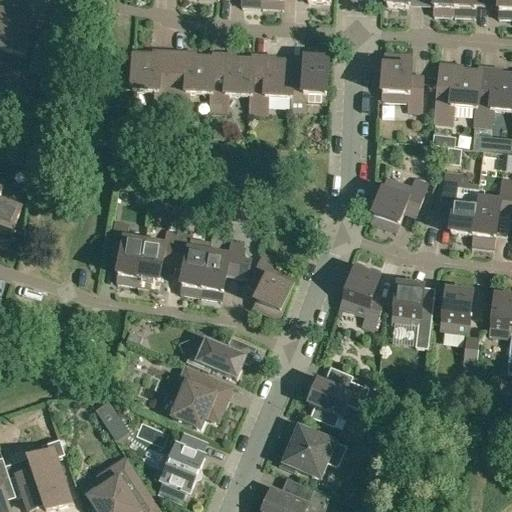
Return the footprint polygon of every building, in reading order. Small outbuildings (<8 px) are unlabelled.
[(242,0),(242,10),(263,11),(263,0),(242,0)] [(263,0),(263,11),(283,12),(283,0),(263,0)] [(387,0),(387,9),(410,10),(410,0),(387,0)] [(434,0),(434,19),(455,20),(455,0),(434,0)] [(455,0),(455,20),(475,21),(475,0),(455,0)] [(511,0),(499,0),(499,9),(499,22),(511,22),(511,0)] [(0,10),(0,65),(3,53),(26,59),(35,22),(10,16),(11,13),(0,10)] [(134,56),(133,78),(132,93),(132,94),(156,95),(155,111),(172,112),(174,55),(159,54),(159,57),(134,56)] [(211,114),(214,57),(213,57),(213,60),(189,59),(189,56),(174,55),(172,112),(188,113),(189,97),(211,97),(211,114)] [(251,116),(253,59),(253,62),(229,61),(229,57),(214,57),(211,114),(228,115),(229,98),(251,99),(250,116),(251,116)] [(410,84),(411,77),(412,58),(385,57),(383,104),(409,106),(408,114),(422,115),(423,84),(410,84)] [(268,100),(291,101),(293,63),(268,62),(268,59),(253,59),(251,116),(267,116),(268,100)] [(326,107),(326,99),(328,61),(305,60),(305,65),(293,65),(293,63),(291,101),(290,114),(304,115),(305,106),(326,107)] [(475,128),(480,71),(480,74),(456,72),(456,69),(440,67),(435,125),(452,126),(454,110),(476,112),(475,128)] [(480,71),(475,128),(492,130),(493,113),(511,114),(511,76),(495,75),(495,72),(480,71)] [(132,93),(133,78),(119,77),(118,92),(132,93)] [(214,142),(223,142),(224,132),(214,131),(214,142)] [(456,140),(434,138),(433,148),(455,151),(456,140)] [(468,179),(459,178),(446,176),(441,214),(454,215),(451,236),(473,239),(478,202),(479,189),(467,187),(468,179)] [(415,183),(412,191),(387,182),(372,227),(397,236),(405,211),(418,216),(428,187),(415,183)] [(478,202),(473,239),(495,242),(499,210),(511,212),(511,208),(511,184),(502,183),(500,204),(478,202)] [(21,212),(0,203),(0,248),(6,251),(21,212)] [(233,224),(235,212),(218,209),(216,222),(233,224)] [(115,226),(110,253),(122,255),(117,286),(137,290),(145,245),(125,241),(127,228),(115,226)] [(174,264),(179,237),(167,235),(165,248),(145,245),(137,290),(158,293),(163,262),(174,264)] [(201,301),(209,255),(189,252),(191,239),(179,237),(174,264),(186,266),(181,297),(201,301)] [(201,301),(222,304),(227,273),(249,277),(251,261),(241,260),(243,248),(231,246),(229,259),(209,255),(201,301)] [(264,256),(252,284),(264,289),(254,313),(278,323),(297,279),(273,269),(276,261),(264,256)] [(375,332),(384,306),(372,302),(379,280),(356,272),(342,312),(365,320),(362,328),(375,332)] [(398,286),(393,328),(418,331),(416,349),(428,350),(433,313),(421,311),(423,289),(398,286)] [(447,292),(442,334),(467,337),(472,295),(447,292)] [(511,300),(496,298),(491,340),(511,342),(511,300)] [(126,345),(138,350),(142,341),(130,336),(126,345)] [(206,344),(205,347),(197,350),(200,358),(200,359),(191,356),(186,366),(209,375),(210,371),(237,382),(244,365),(240,363),(242,358),(215,347),(213,343),(209,345),(206,344)] [(466,343),(462,372),(476,373),(479,345),(466,343)] [(186,386),(177,408),(172,420),(201,433),(207,420),(219,426),(229,402),(206,392),(210,381),(211,382),(212,381),(184,369),(184,370),(186,371),(181,383),(186,386)] [(422,376),(405,374),(403,398),(420,400),(422,376)] [(309,407),(315,409),(310,421),(334,431),(339,419),(342,421),(347,408),(361,414),(369,392),(347,383),(343,394),(318,384),(316,390),(312,389),(308,399),(311,401),(309,407)] [(109,406),(96,415),(115,444),(129,435),(109,406)] [(299,430),(292,446),(289,454),(286,453),(279,469),(295,476),(296,472),(321,482),(327,467),(336,470),(339,468),(347,450),(299,430)] [(190,496),(195,484),(205,459),(202,458),(207,447),(184,438),(180,449),(176,448),(173,457),(170,456),(168,457),(167,457),(165,458),(164,459),(162,460),(161,461),(161,463),(160,464),(160,466),(160,467),(160,469),(161,470),(162,473),(163,474),(164,475),(165,475),(161,484),(164,486),(160,497),(182,506),(187,495),(190,496)] [(56,511),(58,511),(71,507),(56,461),(65,458),(60,443),(42,449),(44,457),(28,462),(32,473),(17,479),(28,511),(56,511)] [(388,459),(372,453),(368,465),(384,471),(388,459)] [(13,495),(15,501),(16,501),(9,481),(5,469),(3,461),(0,462),(0,511),(8,511),(4,498),(13,495)] [(160,511),(150,497),(127,461),(99,480),(106,490),(90,501),(97,511),(138,511),(136,507),(149,498),(158,511),(160,511)] [(299,504),(281,496),(272,492),(266,506),(264,505),(260,511),(326,511),(331,500),(305,489),(299,504)]
